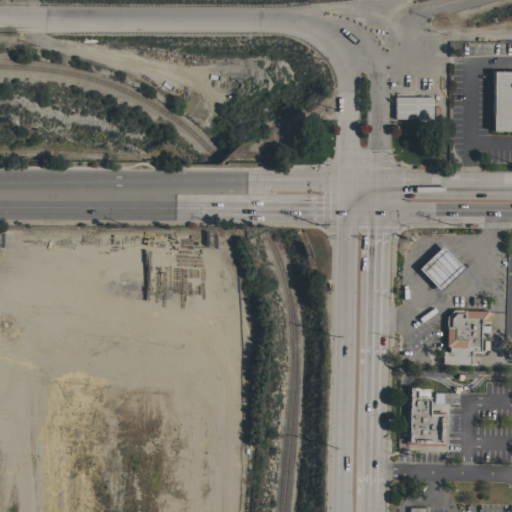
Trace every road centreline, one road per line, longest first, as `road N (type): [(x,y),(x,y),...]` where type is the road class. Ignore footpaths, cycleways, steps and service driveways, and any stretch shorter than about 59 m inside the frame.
road 1 (primary): [(343,192),(340,511)]
road 2 (primary): [(372,496),(373,188)]
road 3 (primary): [(188,198),(0,197)]
road 4 (primary): [(373,188),(399,205),(511,206)]
road 5 (primary): [(511,181),(373,188)]
